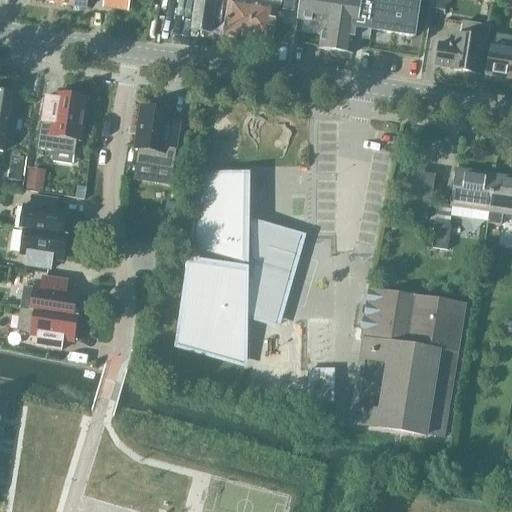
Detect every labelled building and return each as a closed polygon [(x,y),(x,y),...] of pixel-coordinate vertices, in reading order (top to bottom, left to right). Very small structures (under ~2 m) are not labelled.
[(59,0),(58,5),(86,9),(87,0),(59,0)] [(104,0),(104,7),(128,10),(129,0),(104,0)] [(195,0),(191,31),(212,34),(217,0),(195,0)] [(229,0),(224,35),(238,37),(236,48),(253,50),(255,40),(272,42),(274,26),(277,6),(281,7),(282,0),(229,0)] [(300,0),(298,20),(323,23),(319,49),(353,54),(357,29),(414,37),(420,4),(419,3),(419,0),(300,0)] [(434,2),(433,10),(445,11),(446,3),(434,2)] [(282,3),(281,11),(293,12),(295,4),(282,3)] [(440,44),(436,66),(453,68),(453,70),(479,74),(484,40),(487,40),(489,27),(468,24),(466,37),(461,36),(457,35),(456,47),(440,44)] [(490,48),(486,76),(511,79),(511,38),(497,36),(495,49),(490,48)] [(0,91),(0,152),(3,153),(13,93),(0,91)] [(58,98),(46,97),(37,148),(74,154),(76,139),(79,140),(86,98),(68,95),(68,97),(58,96),(58,98)] [(136,164),(173,170),(180,125),(169,123),(170,114),(160,112),(160,110),(143,107),(136,150),(139,150),(136,164)] [(21,182),(23,170),(10,168),(9,180),(21,182)] [(454,205),(490,211),(491,211),(496,174),(459,169),(454,205)] [(43,192),(45,177),(29,174),(27,189),(43,192)] [(489,222),(502,224),(504,213),(511,214),(511,176),(496,174),(491,211),(490,211),(489,222)] [(182,343),(245,361),(246,312),(253,312),(253,315),(278,322),(303,237),(247,221),(248,176),(207,176),(182,343)] [(24,208),(21,230),(25,231),(63,237),(66,214),(56,212),(57,200),(33,197),(32,209),(24,208)] [(326,222),(325,202),(311,203),(311,222),(326,222)] [(436,225),(433,249),(448,251),(451,227),(450,227),(438,225),(436,225)] [(25,231),(21,254),(28,255),(26,267),(51,271),(52,259),(63,260),(67,238),(63,237),(25,231)] [(25,288),(22,309),(73,317),(77,295),(66,293),(68,281),(44,278),(42,289),(35,288),(35,289),(25,288)] [(360,342),(362,343),(350,421),(377,426),(377,428),(383,429),(383,430),(444,440),(466,305),(369,289),(360,342)] [(22,309),(18,331),(32,333),(32,335),(39,336),(37,348),(61,352),(63,340),(74,341),(77,318),(73,317),(22,309)] [(68,348),(66,360),(85,362),(87,350),(68,348)] [(311,400),(324,400),(325,369),(312,369),(311,400)]
